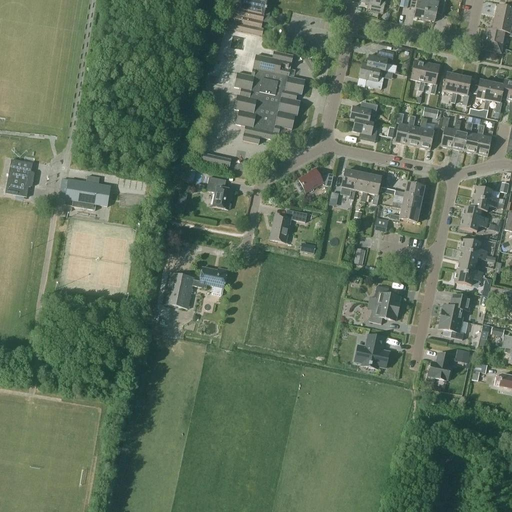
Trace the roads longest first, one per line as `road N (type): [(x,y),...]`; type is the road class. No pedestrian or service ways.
road 1 (residential): [(412,368),(454,175)]
road 2 (residential): [(351,22),(466,42),(479,0)]
road 3 (residential): [(243,257),(261,181),(325,145)]
road 4 (residential): [(454,175),(325,145)]
road 5 (residential): [(325,145),(351,22)]
